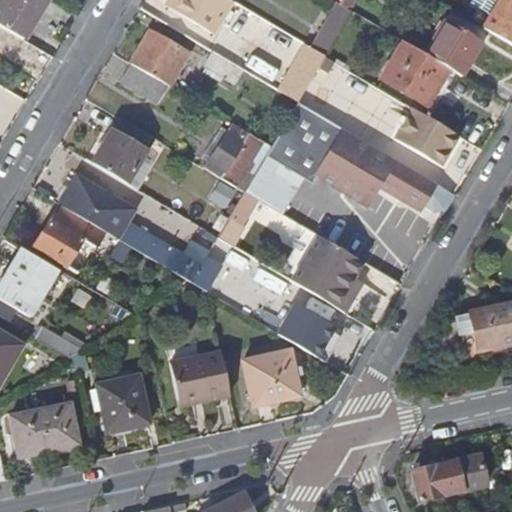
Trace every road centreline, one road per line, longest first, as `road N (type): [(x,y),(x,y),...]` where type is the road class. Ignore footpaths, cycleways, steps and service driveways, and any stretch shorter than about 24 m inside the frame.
road 1 (residential): [(3,511),(345,434)]
road 2 (residential): [(511,152),(345,434)]
road 3 (residential): [(0,197),(116,0)]
road 4 (residential): [(345,434),(511,398)]
